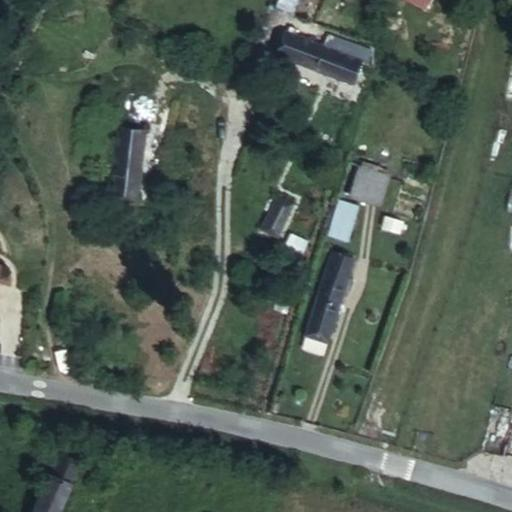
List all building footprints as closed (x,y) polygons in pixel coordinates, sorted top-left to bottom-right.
[(352,84),(363,61),(338,51),(342,44),(331,40),(326,47),(291,32),(282,57),(352,84)] [(145,124),(122,122),(114,195),(136,197),(145,124)] [(386,179),(359,170),(350,200),(377,209),(386,179)] [(273,232),(288,200),(276,195),(262,226),(273,232)] [(350,243),(361,207),(340,200),(329,236),(350,243)] [(357,261),(334,255),(306,338),(329,345),(357,261)] [(86,434),(75,430),(56,475),(75,483),(85,455),(78,453),(86,434)] [(36,511),(62,511),(75,483),(56,475),(54,474),(36,511)]
